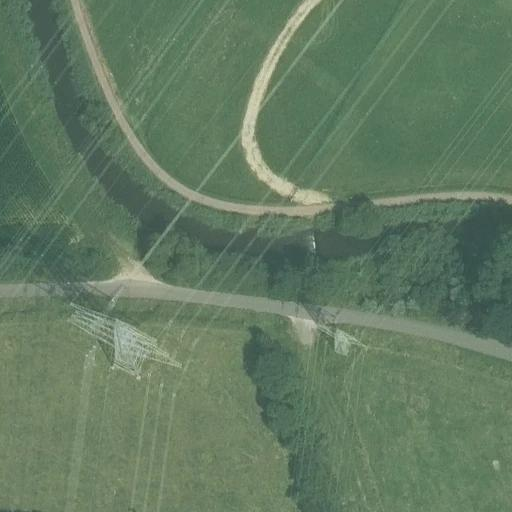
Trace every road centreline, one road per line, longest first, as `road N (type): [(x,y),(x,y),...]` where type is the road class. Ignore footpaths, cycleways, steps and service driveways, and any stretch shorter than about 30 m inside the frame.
road 1 (unclassified): [(511,351),(304,311),(68,290),(0,293)]
road 2 (track): [(257,212),(246,181),(247,137),(284,40),(316,0)]
road 3 (track): [(304,311),(362,511)]
